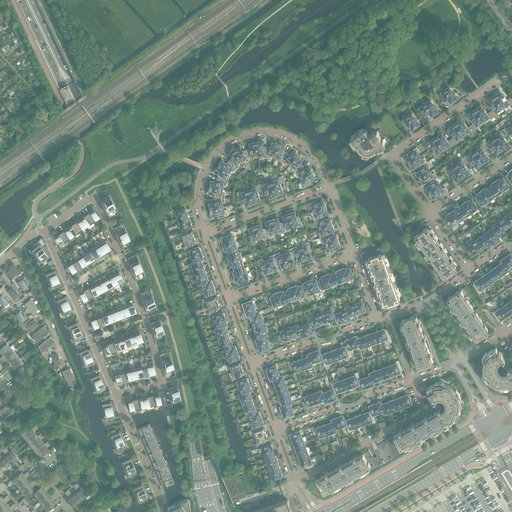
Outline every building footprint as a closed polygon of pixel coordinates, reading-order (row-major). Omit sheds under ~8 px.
[(83,95),(76,81),(77,82),(77,83),(77,84),(78,85),(78,86),(79,87),(79,89),(80,89),(80,90),(81,92),(82,93),(82,94),(82,95),(83,95),(83,96),(80,98),(77,99),(76,101),(75,100),(75,99),(75,98),(74,97),(73,96),(73,95),(73,94),(72,94),(72,93),(72,92),(71,91),(70,90),(70,89),(70,88),(69,88),(69,87),(69,86),(68,85),(68,84),(67,84),(67,85),(75,101),(68,106),(60,88),(60,89),(68,106),(68,107),(69,106),(75,102),(76,101),(79,99),(83,96),(83,95)] [(67,85),(60,88),(68,106),(75,101),(67,85)] [(449,87),(445,90),(444,90),(444,89),(443,89),(442,89),(442,90),(441,90),(441,91),(441,92),(441,93),(438,95),(443,102),(446,100),(447,100),(448,99),(451,103),(453,101),(453,102),(457,100),(456,99),(457,99),(452,91),(453,91),(450,87),(449,88),(449,87)] [(511,100),(511,99),(510,97),(507,100),(504,95),(503,95),(501,92),(498,94),(498,93),(494,96),(503,108),(506,106),(507,106),(510,104),(511,106),(511,104),(511,100)] [(499,110),(503,108),(494,96),(491,98),(491,99),(489,101),(491,104),(490,104),(493,109),(490,111),(494,117),(496,120),(499,117),(498,115),(497,113),(500,111),(499,110)] [(422,105),(422,106),(419,108),(425,117),(430,113),(432,116),(434,115),(435,115),(438,113),(438,112),(433,104),(434,104),(431,101),(430,100),(426,103),(425,103),(424,103),(423,103),(423,104),(422,105)] [(494,117),(490,111),(487,113),(484,109),(483,109),(481,106),(479,108),(478,107),(474,110),(483,122),(486,119),(487,120),(490,118),(491,119),(494,117)] [(480,124),(483,122),(474,110),(471,112),(471,113),(469,115),(471,118),(470,118),(474,123),(471,125),(475,131),(478,128),(477,127),(480,125),(480,124)] [(385,145),(384,144),(385,144),(401,133),(402,135),(406,132),(392,113),(367,131),(365,129),(364,129),(363,129),(363,128),(359,131),(360,132),(355,135),(355,134),(351,137),(352,137),(351,138),(351,139),(353,142),(354,143),(355,142),(357,145),(356,145),(359,149),(359,148),(360,149),(359,150),(360,150),(361,151),(362,152),(363,152),(364,153),(365,152),(368,152),(368,153),(369,153),(370,153),(371,153),(372,153),(373,152),(373,151),(374,151),(374,152),(378,149),(377,148),(378,147),(380,147),(381,148),(385,145)] [(404,119),(401,121),(406,128),(408,126),(409,127),(410,126),(413,129),(415,128),(416,129),(419,126),(419,125),(414,118),(415,117),(412,114),(411,114),(407,116),(406,116),(405,116),(404,116),(404,117),(403,118),(404,119)] [(476,133),(475,131),(471,125),(468,127),(464,122),(464,123),(461,120),(459,122),(458,121),(455,123),(463,136),(467,133),(467,134),(470,132),(473,136),(476,133)] [(460,138),(463,136),(455,123),(451,126),(452,127),(449,128),(451,131),(451,132),(454,137),(451,139),(455,145),(458,142),(457,141),(461,139),(460,138)] [(511,126),(511,127),(510,126),(507,128),(506,127),(503,129),(507,135),(510,133),(511,135),(511,126)] [(504,137),(507,135),(503,129),(499,132),(500,133),(497,135),(498,136),(495,138),(503,150),(507,148),(506,147),(509,145),(506,142),(507,142),(504,137)] [(455,145),(451,139),(448,141),(445,136),(444,137),(442,134),(439,135),(435,137),(444,149),(447,147),(448,148),(451,145),(452,147),(455,145)] [(440,152),(444,149),(435,137),(432,140),(430,142),(432,145),(431,146),(434,150),(431,153),(432,153),(435,158),(439,156),(438,155),(441,152),(440,152)] [(503,150),(495,138),(491,141),(491,140),(488,142),(485,138),(481,141),(483,143),(487,149),(490,147),(494,151),(496,154),(499,152),(499,153),(503,150)] [(266,158),(267,148),(263,148),(262,142),(260,142),(260,141),(256,142),(258,155),(261,155),(262,157),(266,158)] [(254,156),(258,155),(256,142),(252,142),(252,143),(250,144),(251,149),(247,151),(250,160),(255,158),(254,156)] [(275,156),(279,143),(275,142),(275,143),(273,143),(271,148),(267,148),(266,158),(271,158),(272,155),(275,156)] [(282,162),(287,154),(283,152),(285,146),(283,145),(279,143),(275,156),(279,157),(278,160),(282,162)] [(484,151),(487,149),(483,143),(480,145),(481,147),(478,149),(478,150),(475,152),(483,164),(487,162),(486,161),(489,159),(487,156),(488,156),(484,151)] [(250,160),(247,151),(243,152),(240,147),(238,148),(238,147),(234,150),(241,161),(245,159),(246,161),(250,160)] [(409,164),(420,156),(418,153),(420,152),(417,147),(409,153),(411,155),(406,158),(407,160),(406,161),(409,164)] [(238,163),(241,161),(234,150),(231,152),(231,153),(230,154),(233,159),(230,162),(237,169),(240,165),(238,163)] [(291,164),(299,154),(296,152),(295,152),(294,151),(290,155),(287,154),(282,162),(286,164),(288,162),(291,164)] [(480,167),(483,164),(475,152),(472,154),(471,154),(468,156),(467,154),(463,157),(468,163),(471,161),(474,165),(475,165),(477,168),(479,166),(480,167)] [(294,173),(302,167),(300,163),(303,159),(302,157),(299,154),(291,164),(293,167),(292,169),(294,173)] [(419,168),(427,162),(424,158),(422,159),(420,156),(409,164),(411,167),(412,167),(413,169),(418,165),(419,168)] [(465,165),(468,163),(463,157),(460,159),(461,161),(458,163),(459,163),(455,166),(464,178),(467,175),(469,173),(467,170),(468,169),(465,165)] [(237,169),(230,162),(227,164),(222,161),(221,163),(220,162),(218,166),(229,173),(231,170),(233,172),(237,169)] [(419,179),(430,171),(428,168),(430,167),(427,162),(419,168),(421,170),(416,173),(417,175),(419,179)] [(445,166),(444,164),(440,166),(448,177),(451,174),(454,179),(455,178),(457,181),(460,180),(464,178),(455,166),(452,168),(451,167),(448,170),(445,166)] [(227,176),(229,173),(218,166),(216,169),(216,170),(215,171),(220,175),(219,178),(228,182),(229,178),(227,176)] [(301,178),(313,172),(312,169),(311,169),(310,167),(304,170),(302,167),(294,173),(297,176),(300,175),(301,178)] [(430,182),(437,177),(434,173),(432,174),(430,171),(419,179),(421,182),(422,182),(423,183),(428,180),(430,182)] [(313,172),(301,178),(303,181),(300,183),(302,188),(311,185),(310,181),(315,178),(314,176),(315,176),(313,172)] [(271,182),(276,196),(281,195),(280,194),(283,193),(282,190),(283,189),(281,184),(284,183),(282,176),(278,177),(278,179),(275,180),(275,181),(271,182)] [(429,194),(440,186),(438,183),(440,181),(437,177),(430,182),(431,185),(427,188),(428,190),(427,190),(429,194)] [(226,186),(228,182),(219,178),(217,182),(211,181),(211,183),(210,183),(209,187),(222,189),(223,186),(226,186)] [(495,181),(503,193),(507,190),(506,188),(509,186),(503,178),(500,179),(498,180),(498,179),(495,181)] [(499,196),(503,193),(495,181),(492,183),(492,184),(491,185),(492,185),(489,187),(495,196),(498,194),(499,196)] [(272,198),(276,196),(271,182),(267,184),(267,183),(264,184),(263,183),(259,184),(262,191),(265,190),(267,195),(268,195),(269,198),(272,197),(272,198)] [(258,192),(262,191),(259,184),(255,185),(256,187),(252,188),(253,189),(249,191),(254,205),(258,203),(258,202),(261,201),(259,198),(260,197),(258,192)] [(439,195),(440,197),(448,192),(445,187),(442,189),(440,186),(429,194),(432,197),(432,196),(434,198),(439,195)] [(222,193),(222,189),(209,187),(209,191),(209,193),(215,194),(215,198),(225,198),(225,193),(222,193)] [(493,197),(495,196),(489,187),(487,189),(486,188),(485,189),(484,188),(482,190),(490,202),(494,199),(493,197)] [(486,205),(490,202),(482,190),(479,192),(479,193),(478,194),(478,195),(476,197),(482,205),(485,203),(486,205)] [(250,206),(254,205),(249,191),(245,192),(245,191),(241,192),(240,191),(236,192),(238,197),(239,199),(243,198),(244,203),(245,203),(247,206),(249,205),(250,206)] [(113,203),(110,198),(109,194),(101,198),(104,204),(103,205),(104,207),(113,203)] [(210,210),(223,207),(222,203),(225,202),(225,198),(215,198),(215,202),(209,204),(210,206),(209,206),(210,210)] [(464,203),(472,214),(476,211),(475,210),(478,208),(472,199),(469,201),(469,200),(467,201),(464,203)] [(314,212),(326,207),(325,203),(324,203),(323,201),(318,203),(317,201),(308,204),(310,209),(313,208),(314,212)] [(111,218),(118,214),(113,203),(104,207),(105,209),(107,209),(111,218)] [(468,217),(472,214),(464,203),(461,205),(460,206),(461,207),(458,209),(464,217),(467,216),(468,217)] [(223,207),(210,210),(211,214),(212,214),(212,216),(218,214),(220,218),(229,215),(227,210),(224,210),(223,207)] [(314,221),(323,218),(322,215),(328,213),(327,211),(328,211),(326,207),(314,212),(315,215),(312,216),(314,221)] [(176,218),(187,214),(186,212),(187,211),(186,209),(185,209),(185,208),(180,210),(179,210),(177,210),(176,211),(176,212),(177,215),(175,216),(176,218)] [(94,210),(93,209),(90,211),(91,212),(90,212),(89,211),(86,213),(93,223),(95,225),(101,221),(99,219),(100,218),(94,210)] [(462,219),(464,217),(458,209),(456,210),(455,210),(454,211),(453,210),(451,212),(459,224),(463,221),(462,219)] [(289,213),(293,226),(297,225),(297,227),(303,225),(300,217),(297,218),(295,212),(293,213),(292,212),(289,213)] [(454,227),(459,224),(451,212),(448,214),(448,215),(447,216),(445,218),(448,223),(447,223),(450,227),(450,226),(451,227),(453,225),(454,227)] [(87,228),(93,223),(86,213),(84,215),(84,216),(83,217),(82,216),(80,218),(87,228)] [(290,227),(293,226),(289,213),(285,215),(285,216),(283,216),(285,222),(282,223),(286,232),(291,230),(290,227)] [(511,224),(511,223),(511,219),(507,213),(505,215),(506,216),(503,218),(509,226),(510,226),(511,225),(511,224)] [(178,224),(189,220),(188,218),(189,217),(188,215),(187,215),(187,214),(176,218),(176,219),(178,218),(179,221),(177,222),(178,224)] [(81,232),(87,228),(80,218),(77,219),(78,221),(77,221),(76,220),(74,222),(81,232)] [(286,232),(282,223),(280,224),(278,218),(276,219),(276,218),(272,220),(276,232),(280,231),(281,233),(286,232)] [(320,228),(332,224),(331,220),(330,220),(329,218),(324,220),(323,218),(314,221),(316,226),(319,225),(320,228)] [(509,226),(503,218),(500,220),(499,219),(497,220),(504,230),(506,228),(507,229),(509,227),(509,226)] [(182,230),(192,226),(191,226),(192,225),(191,223),(190,223),(189,220),(178,224),(179,227),(181,226),(182,230)] [(273,233),(276,232),(272,220),(268,221),(268,222),(266,223),(268,228),(266,229),(269,238),(274,236),(273,233)] [(502,231),(504,230),(497,220),(495,222),(496,223),(493,225),(501,236),(499,234),(501,232),(502,231)] [(74,237),(81,232),(74,222),(71,224),(72,225),(71,226),(70,225),(67,227),(74,237)] [(128,235),(126,230),(123,224),(115,227),(119,237),(118,237),(119,239),(128,235)] [(269,238),(266,229),(263,230),(261,224),(259,225),(259,224),(255,226),(259,238),(263,237),(264,240),(269,238)] [(320,238),(329,235),(328,232),(334,230),(333,228),(334,228),(332,224),(320,228),(321,232),(319,233),(320,238)] [(498,238),(501,236),(493,225),(494,228),(492,229),(491,228),(487,231),(495,242),(498,240),(497,240),(499,239),(498,238)] [(256,239),(259,238),(255,226),(251,227),(251,228),(249,229),(251,234),(248,235),(252,244),(257,242),(256,239)] [(68,241),(74,237),(67,227),(65,229),(65,230),(64,230),(64,229),(61,231),(68,241)] [(424,250),(438,241),(436,237),(435,238),(434,236),(435,235),(433,232),(432,233),(431,232),(431,231),(429,228),(428,229),(428,228),(427,228),(423,230),(424,231),(419,234),(419,233),(415,236),(416,236),(415,237),(415,238),(417,242),(418,242),(421,246),(421,247),(423,250),(424,250)] [(184,241),(194,237),(194,236),(194,234),(192,234),(192,232),(190,232),(189,229),(178,233),(179,236),(182,236),(184,241)] [(61,246),(68,241),(61,231),(58,233),(59,234),(58,235),(57,234),(54,236),(61,246)] [(492,244),(495,242),(487,231),(483,234),(484,235),(481,237),(480,235),(487,246),(490,244),(490,245),(492,244)] [(223,246),(237,242),(235,237),(233,237),(232,234),(231,235),(231,234),(227,235),(227,236),(222,238),(223,241),(222,241),(223,243),(222,243),(223,246)] [(133,247),(132,244),(128,235),(119,239),(120,242),(121,241),(126,250),(133,247)] [(325,242),(326,245),(339,241),(337,237),(336,237),(336,235),(330,237),(329,235),(320,238),(322,243),(325,242)] [(487,246),(480,235),(478,237),(479,238),(476,240),(482,248),(483,249),(484,248),(485,246),(487,245),(487,246)] [(194,237),(184,241),(185,246),(183,247),(184,250),(195,246),(194,243),(196,243),(195,241),(195,239),(195,238),(194,237)] [(481,249),(482,248),(476,240),(473,243),(472,241),(470,243),(476,252),(479,251),(480,251),(481,250),(481,249)] [(111,250),(106,241),(105,241),(100,244),(107,254),(110,252),(109,251),(111,250)] [(340,245),(339,241),(326,245),(327,249),(325,250),(327,255),(335,252),(334,249),(340,247),(339,245),(340,245)] [(434,264),(447,254),(445,251),(444,251),(443,249),(444,248),(443,246),(441,247),(440,245),(441,244),(438,241),(424,250),(425,251),(424,251),(427,255),(428,255),(431,259),(430,260),(433,264),(433,263),(434,264)] [(228,253),(238,250),(237,247),(238,246),(237,242),(223,246),(224,250),(225,249),(226,251),(227,251),(228,253)] [(301,248),(306,260),(309,259),(309,258),(311,257),(309,252),(312,251),(309,242),(303,244),(304,246),(301,248)] [(474,254),(476,252),(470,243),(468,244),(469,246),(466,248),(466,250),(467,251),(468,251),(471,256),(473,256),(474,255),(474,254)] [(41,247),(42,247),(40,244),(39,244),(31,251),(35,257),(45,250),(43,248),(42,248),(41,247)] [(104,256),(107,254),(100,244),(95,247),(101,256),(103,255),(104,256)] [(369,245),(371,249),(372,249),(374,249),(375,250),(375,251),(365,254),(384,307),(404,300),(385,247),(380,249),(379,248),(378,247),(377,245),(376,245),(374,244),(372,244),(371,245),(369,245)] [(306,260),(301,248),(298,249),(297,246),(292,248),(295,257),(297,256),(299,261),(301,261),(302,262),(306,260)] [(99,257),(101,256),(95,247),(91,250),(91,251),(97,260),(100,258),(99,257)] [(190,257),(201,253),(200,250),(201,249),(200,248),(199,247),(190,250),(191,254),(189,254),(190,257)] [(292,258),(295,257),(292,248),(287,250),(288,253),(284,254),(289,266),(293,265),(292,264),(294,263),(292,258)] [(46,254),(47,253),(45,250),(35,257),(40,264),(49,258),(50,257),(48,254),(47,255),(46,254)] [(97,260),(91,251),(91,250),(86,253),(92,262),(93,261),(94,262),(97,260)] [(229,262),(242,257),(240,252),(239,253),(238,250),(228,253),(229,256),(228,257),(228,258),(227,258),(229,262)] [(90,263),(92,262),(86,253),(81,256),(87,266),(90,264),(90,263)] [(191,263),(203,259),(204,257),(203,256),(202,255),(201,253),(190,257),(191,259),(193,259),(194,262),(191,263)] [(289,266),(284,254),(281,255),(280,253),(275,254),(278,263),(281,262),(283,268),(285,267),(285,268),(289,266)] [(275,264),(278,263),(275,254),(270,256),(271,259),(267,260),(272,272),(276,271),(275,270),(277,270),(275,264)] [(447,254),(434,264),(433,265),(436,269),(437,268),(440,273),(439,273),(442,277),(443,276),(443,277),(444,277),(448,275),(447,274),(452,271),(452,272),(456,269),(455,269),(456,268),(456,267),(454,264),(453,264),(452,263),(454,262),(452,259),(450,260),(449,258),(450,258),(447,254)] [(85,268),(87,266),(81,256),(74,260),(81,270),(84,269),(83,268),(84,267),(85,268)] [(233,269),(243,265),(242,262),(244,262),(242,257),(229,262),(230,265),(231,265),(231,266),(232,266),(233,269)] [(507,268),(511,265),(506,257),(504,258),(503,258),(502,259),(501,260),(502,262),(507,268)] [(193,269),(203,265),(202,263),(203,262),(202,260),(203,259),(191,263),(192,264),(191,264),(193,269)] [(272,272),(267,260),(264,261),(263,259),(258,261),(261,269),(264,268),(266,274),(268,273),(268,274),(272,272)] [(78,272),(81,270),(74,260),(68,265),(74,275),(77,273),(76,272),(77,271),(78,272)] [(132,270),(141,266),(139,261),(131,264),(132,267),(131,268),(132,270)] [(509,270),(507,268),(502,262),(500,263),(500,265),(498,266),(503,274),(509,270)] [(13,265),(9,269),(16,277),(21,273),(13,265)] [(195,274),(205,270),(205,269),(204,267),(203,267),(203,265),(193,269),(195,274)] [(234,277),(248,272),(246,267),(244,268),(243,265),(233,269),(234,271),(233,272),(234,273),(233,274),(234,277)] [(146,278),(144,275),(141,266),(132,270),(133,272),(134,272),(138,281),(146,278)] [(499,277),(503,274),(498,266),(497,267),(495,267),(494,268),(494,269),(493,269),(499,277)] [(341,269),(346,282),(351,280),(351,278),(353,277),(353,276),(354,276),(353,272),(352,273),(350,267),(347,268),(345,268),(345,267),(341,269)] [(341,284),(346,282),(341,269),(338,270),(338,271),(337,271),(337,272),(334,273),(338,283),(341,282),(341,284)] [(499,277),(493,269),(492,269),(491,270),(490,271),(489,272),(494,280),(499,277)] [(56,273),(57,273),(56,270),(54,270),(45,275),(48,282),(59,277),(58,274),(56,275),(56,273)] [(197,279),(207,276),(206,274),(206,273),(206,271),(205,271),(205,270),(195,274),(197,279)] [(119,272),(117,273),(116,272),(113,273),(115,277),(119,284),(124,281),(119,272)] [(248,272),(234,277),(235,280),(236,280),(237,281),(238,281),(239,284),(244,282),(244,283),(248,282),(248,281),(249,280),(248,278),(249,277),(248,272)] [(490,283),(494,280),(489,272),(487,273),(486,273),(485,274),(484,275),(484,276),(490,283)] [(1,273),(0,274),(0,281),(5,287),(9,283),(1,273)] [(119,284),(115,277),(113,273),(110,275),(111,276),(109,277),(114,287),(119,284)] [(338,283),(334,273),(332,274),(331,273),(330,274),(329,273),(326,274),(331,288),(336,286),(335,284),(338,283)] [(326,289),(331,288),(326,274),(323,275),(323,276),(322,277),(322,278),(319,279),(324,292),(323,289),(326,288),(326,289)] [(490,283),(484,276),(483,275),(481,276),(481,278),(479,279),(485,287),(490,283)] [(199,285),(211,280),(209,281),(208,278),(207,278),(207,276),(197,279),(198,284),(199,284),(199,285)] [(59,281),(60,280),(59,277),(48,282),(51,289),(61,285),(62,285),(61,282),(59,282),(59,281)] [(109,277),(107,278),(106,277),(103,279),(109,289),(110,291),(115,289),(114,287),(109,277)] [(29,288),(23,279),(18,282),(24,291),(29,288)] [(104,292),(109,289),(103,279),(100,280),(101,281),(99,283),(104,292)] [(318,294),(324,292),(319,279),(321,283),(318,284),(316,279),(314,280),(313,279),(310,280),(314,293),(318,291),(318,294)] [(481,290),(485,287),(479,279),(478,280),(477,280),(475,281),(475,282),(475,283),(473,285),(479,294),(482,292),(481,290)] [(202,290),(213,286),(212,284),(213,283),(212,281),(211,280),(199,285),(202,284),(203,287),(201,288),(202,290)] [(311,294),(314,293),(310,280),(306,282),(304,283),(306,289),(303,290),(301,285),(306,298),(312,296),(311,294)] [(99,283),(97,284),(96,282),(93,284),(99,295),(104,292),(99,283)] [(92,298),(99,295),(93,284),(90,285),(91,287),(90,287),(89,286),(86,288),(92,298)] [(306,298),(301,285),(298,286),(298,285),(296,286),(296,285),(293,286),(298,300),(303,298),(302,296),(305,295),(306,299),(306,298)] [(19,294),(11,286),(7,289),(14,298),(19,294)] [(213,286),(202,290),(203,293),(205,292),(206,296),(215,292),(216,291),(215,289),(214,289),(213,286)] [(293,301),(298,300),(293,286),(290,287),(290,288),(288,289),(289,290),(286,291),(290,301),(292,300),(293,301)] [(85,302),(92,298),(86,288),(83,289),(84,290),(83,291),(82,290),(79,292),(85,302)] [(154,302),(152,296),(150,290),(142,292),(145,302),(144,303),(145,305),(154,302)] [(290,301),(286,291),(283,292),(283,291),(281,291),(278,292),(283,305),(287,303),(287,302),(290,301)] [(456,314),(470,304),(467,300),(466,300),(463,296),(463,295),(461,291),(460,292),(459,291),(459,292),(458,291),(455,293),(455,294),(451,297),(451,296),(447,298),(448,299),(447,300),(448,300),(447,301),(449,304),(450,303),(451,305),(450,306),(451,309),(453,308),(454,310),(453,310),(456,314)] [(278,307),(283,305),(278,292),(274,293),(275,294),(273,294),(273,295),(270,296),(272,301),(271,302),(273,306),(274,305),(274,306),(277,305),(278,307)] [(208,307),(218,303),(218,302),(217,300),(216,299),(216,297),(214,298),(213,295),(202,299),(203,302),(206,301),(208,307)] [(67,299),(68,299),(67,296),(66,296),(56,301),(59,308),(70,303),(69,300),(67,301),(67,299)] [(256,306),(253,297),(242,301),(245,310),(256,306)] [(30,300),(25,304),(32,314),(38,309),(30,300)] [(356,303),(360,313),(362,312),(363,313),(365,312),(365,311),(366,311),(364,306),(364,305),(364,303),(363,302),(362,302),(361,301),(356,303)] [(148,310),(156,307),(154,302),(145,305),(145,307),(147,307),(148,310)] [(70,307),(71,306),(70,303),(59,308),(62,315),(72,311),(73,311),(72,308),(71,308),(70,307)] [(137,313),(133,303),(127,305),(131,316),(135,315),(134,314),(137,313)] [(218,303),(208,307),(209,312),(207,313),(208,316),(219,312),(218,309),(220,308),(219,306),(219,305),(219,304),(218,303)] [(360,313),(356,303),(351,305),(355,315),(357,314),(358,315),(359,314),(360,313)] [(465,327),(479,317),(476,313),(475,313),(472,309),(473,308),(470,304),(456,314),(458,317),(459,317),(460,318),(459,319),(461,322),(462,321),(464,323),(463,323),(465,327)] [(128,318),(131,316),(127,305),(122,307),(126,317),(128,316),(128,318)] [(353,315),(355,315),(351,305),(346,306),(347,307),(346,308),(350,319),(350,317),(352,317),(353,315)] [(510,313),(511,313),(505,305),(500,309),(506,317),(507,316),(509,316),(510,315),(510,313)] [(247,316),(259,312),(259,311),(256,312),(255,309),(257,308),(256,306),(245,310),(246,312),(246,313),(246,315),(247,316)] [(339,323),(340,323),(333,306),(330,307),(331,309),(326,311),(330,321),(331,320),(332,321),(334,320),(335,319),(334,317),(337,316),(339,323)] [(345,321),(341,311),(336,313),(333,306),(340,323),(341,324),(343,323),(343,322),(345,321)] [(124,318),(126,317),(122,307),(116,309),(121,320),(124,319),(124,318)] [(350,319),(346,308),(346,309),(341,311),(345,321),(347,321),(348,321),(350,320),(350,319)] [(118,322),(121,320),(116,309),(111,311),(115,321),(117,321),(118,322)] [(504,318),(506,317),(500,309),(496,312),(494,310),(492,312),(498,321),(501,319),(501,320),(503,320),(504,319),(504,318)] [(26,319),(20,311),(15,315),(21,322),(26,319)] [(113,322),(115,321),(111,311),(109,312),(106,313),(110,325),(113,323),(113,322)] [(328,322),(330,321),(326,311),(321,313),(324,323),(325,323),(327,323),(328,322)] [(214,323),(225,319),(224,316),(225,315),(224,313),(223,313),(223,312),(214,316),(215,319),(213,320),(214,323)] [(252,321),(263,317),(262,314),(260,315),(259,312),(247,316),(249,315),(250,318),(251,318),(252,321)] [(107,326),(110,325),(106,313),(99,316),(103,327),(106,326),(106,325),(107,324),(107,326)] [(324,323),(321,313),(315,315),(319,325),(321,324),(322,325),(323,324),(324,323)] [(319,325),(315,315),(310,317),(309,314),(306,316),(312,333),(313,333),(310,326),(313,325),(313,327),(314,327),(315,327),(316,327),(317,326),(319,325)] [(100,329),(103,327),(99,316),(91,319),(95,330),(99,329),(98,328),(99,327),(100,329)] [(312,333),(306,316),(309,323),(303,325),(307,335),(309,334),(310,335),(312,334),(312,333)] [(421,331),(419,325),(420,325),(419,322),(418,322),(416,317),(415,317),(415,316),(414,317),(414,316),(410,317),(410,318),(406,320),(406,319),(402,320),(402,321),(401,321),(401,322),(401,323),(402,327),(403,327),(405,332),(404,332),(406,337),(407,336),(407,337),(421,332),(421,331)] [(254,327),(263,323),(262,320),(264,319),(263,317),(252,321),(253,323),(252,324),(253,326),(254,327)] [(479,317),(465,327),(468,330),(470,332),(468,333),(470,335),(472,334),(473,336),(472,337),(474,340),(475,339),(475,340),(476,339),(477,340),(480,338),(480,337),(484,334),(484,335),(487,332),(488,331),(487,331),(488,330),(485,326),(484,327),(481,322),(482,322),(479,317)] [(34,319),(26,326),(30,330),(38,324),(34,319)] [(215,329),(227,325),(227,324),(228,323),(227,321),(226,321),(225,319),(214,323),(215,325),(217,324),(218,328),(215,329)] [(163,329),(160,320),(152,322),(154,329),(153,329),(153,332),(163,329)] [(78,325),(79,325),(78,322),(77,322),(67,327),(70,334),(81,329),(80,326),(79,327),(78,325)] [(256,333),(267,329),(266,326),(265,327),(263,323),(254,327),(254,328),(254,330),(255,330),(256,333)] [(302,337),(298,325),(297,325),(297,324),(292,326),(295,336),(297,336),(298,336),(301,335),(302,337)] [(217,334),(227,331),(226,329),(226,328),(226,325),(227,325),(215,329),(216,329),(215,330),(217,334)] [(305,336),(307,335),(303,325),(298,327),(298,325),(302,337),(303,337),(305,337),(305,336)] [(46,330),(43,326),(31,336),(34,339),(46,330)] [(294,337),(295,336),(292,326),(286,328),(290,338),(291,339),(293,338),(294,337)] [(288,339),(290,338),(286,328),(282,330),(282,331),(281,331),(285,340),(286,341),(288,340),(288,339)] [(81,333),(82,332),(81,329),(70,334),(73,342),(83,337),(84,337),(83,334),(82,334),(81,333)] [(166,341),(165,338),(163,329),(153,332),(154,334),(155,334),(158,343),(166,341)] [(256,340),(268,335),(266,332),(268,331),(267,329),(256,333),(257,335),(257,336),(258,339),(256,339),(256,340)] [(380,331),(383,340),(387,338),(388,341),(391,340),(388,329),(385,330),(384,329),(383,329),(381,329),(381,330),(380,331)] [(138,344),(143,342),(139,331),(136,332),(136,333),(134,334),(138,344)] [(218,340),(229,336),(228,336),(229,335),(228,333),(227,333),(227,331),(217,334),(218,340)] [(383,340),(380,331),(379,331),(378,331),(376,331),(375,332),(374,333),(377,342),(383,340)] [(412,352),(426,347),(426,346),(427,346),(425,340),(426,340),(425,337),(424,338),(422,332),(421,332),(407,337),(406,338),(408,342),(409,342),(411,347),(410,347),(411,352),(412,351),(412,352)] [(371,344),(377,342),(374,333),(372,334),(371,333),(369,334),(368,335),(371,344)] [(128,335),(133,346),(134,349),(139,347),(138,344),(134,334),(132,335),(131,334),(128,335)] [(127,348),(133,346),(128,335),(125,336),(125,337),(123,338),(127,348)] [(258,345),(269,341),(268,339),(266,340),(265,336),(268,335),(256,340),(255,341),(256,343),(257,343),(258,345)] [(371,344),(368,335),(367,335),(365,335),(365,336),(363,337),(366,346),(371,344)] [(220,345),(230,341),(230,340),(230,339),(230,337),(229,336),(218,340),(220,345)] [(360,345),(357,338),(357,336),(356,336),(355,336),(353,337),(353,338),(351,338),(355,348),(360,346),(360,345)] [(361,348),(366,346),(363,337),(361,338),(360,337),(357,338),(360,345),(360,346),(361,348)] [(123,338),(121,339),(121,338),(118,339),(122,350),(123,353),(128,351),(127,348),(123,338)] [(349,349),(355,348),(351,338),(349,339),(348,338),(346,339),(346,340),(348,346),(349,349)] [(115,353),(122,350),(118,339),(115,340),(115,341),(114,342),(113,341),(110,342),(115,353)] [(43,351),(51,344),(48,340),(40,346),(43,351)] [(223,350),(235,346),(233,346),(232,344),(231,343),(230,341),(220,345),(222,350),(223,350)] [(269,341),(258,345),(259,348),(258,349),(259,351),(260,351),(260,352),(265,350),(267,350),(268,350),(269,348),(270,348),(268,345),(270,344),(269,341)] [(0,351),(1,354),(10,346),(7,342),(0,348),(0,351)] [(107,356),(115,353),(110,342),(107,343),(108,344),(106,345),(106,343),(103,345),(107,356)] [(0,359),(1,360),(14,350),(10,346),(1,354),(3,356),(0,358),(0,359)] [(226,356),(237,352),(236,349),(237,348),(236,347),(235,346),(223,350),(226,349),(227,353),(225,353),(226,356)] [(348,346),(345,347),(345,346),(344,346),(342,346),(341,348),(339,348),(343,358),(348,356),(349,358),(352,357),(349,349),(348,346)] [(426,347),(412,352),(413,353),(412,353),(413,357),(414,357),(416,362),(415,363),(417,367),(418,367),(418,368),(419,367),(419,368),(423,367),(423,366),(427,364),(428,365),(432,364),(431,363),(432,362),(433,361),(431,356),(432,355),(430,352),(430,353),(428,347),(427,348),(426,347)] [(89,352),(90,351),(89,348),(88,348),(78,353),(81,360),(92,355),(91,352),(90,353),(89,352)] [(338,359),(343,358),(339,348),(338,349),(336,348),(335,349),(334,350),(338,359)] [(486,377),(507,364),(506,362),(504,364),(503,362),(505,361),(501,354),(499,351),(499,352),(496,348),(493,349),(492,349),(491,349),(490,350),(490,351),(489,352),(488,353),(487,354),(488,355),(486,356),(485,357),(486,357),(485,359),(484,359),(484,361),(483,363),(483,365),(483,367),(483,369),(483,371),(484,373),(485,375),(487,377),(486,377)] [(8,362),(17,354),(14,350),(1,360),(3,362),(6,359),(8,362)] [(321,356),(319,350),(317,350),(316,350),(315,351),(313,352),(317,361),(322,359),(321,356)] [(338,359),(334,350),(333,350),(331,350),(331,352),(329,352),(332,361),(338,359)] [(172,364),(171,359),(169,352),(161,354),(164,364),(162,364),(163,367),(172,364)] [(237,352),(226,356),(227,358),(229,358),(230,361),(239,358),(240,356),(239,355),(238,354),(237,352)] [(312,363),(317,361),(313,352),(312,353),(310,352),(309,353),(308,354),(308,356),(309,356),(312,363)] [(327,363),(332,361),(329,352),(327,353),(326,352),(324,353),(324,354),(323,354),(324,355),(321,356),(322,359),(325,367),(328,366),(327,363)] [(58,353),(51,356),(55,365),(61,363),(58,353)] [(8,369),(20,358),(17,354),(8,362),(10,364),(6,367),(8,369)] [(92,359),(94,358),(92,355),(81,360),(84,368),(94,363),(95,363),(94,360),(93,360),(92,359)] [(312,366),(312,363),(309,356),(308,356),(306,357),(305,358),(303,359),(307,368),(312,366)] [(15,370),(24,363),(20,358),(8,369),(9,370),(13,367),(15,370)] [(302,370),(307,368),(303,359),(301,359),(300,359),(298,360),(302,370)] [(296,372),(302,370),(298,360),(297,361),(296,361),(295,361),(294,361),(293,362),(296,372)] [(391,365),(395,375),(396,374),(398,374),(399,374),(400,373),(400,372),(403,371),(399,360),(396,361),(396,363),(391,365)] [(156,376),(153,364),(152,361),(146,362),(150,376),(152,375),(152,377),(156,376)] [(231,372),(242,369),(241,368),(242,367),(241,365),(240,365),(239,363),(238,364),(237,361),(226,365),(227,368),(230,367),(231,372)] [(148,376),(150,376),(146,362),(141,364),(142,367),(145,379),(148,378),(148,376)] [(175,377),(175,373),(172,364),(163,367),(164,369),(165,369),(168,379),(175,377)] [(511,367),(510,369),(510,368),(507,369),(506,368),(509,366),(507,364),(486,377),(486,378),(487,377),(488,379),(487,379),(489,381),(490,382),(492,384),(494,385),(496,386),(497,386),(498,387),(499,387),(500,387),(502,387),(502,386),(504,386),(504,387),(505,387),(505,386),(507,386),(507,387),(509,387),(510,386),(511,386),(511,385),(511,367)] [(269,374),(278,371),(276,366),(275,366),(274,365),(272,366),(272,367),(267,369),(266,370),(267,372),(268,373),(269,374)] [(394,376),(395,375),(391,365),(386,367),(390,376),(391,376),(392,376),(394,376)] [(141,379),(145,379),(142,367),(136,368),(139,379),(141,378),(141,379)] [(387,377),(390,376),(386,367),(381,369),(384,378),(385,379),(387,378),(387,377)] [(137,379),(139,379),(136,368),(131,370),(133,381),(137,380),(137,379)] [(232,381),(243,378),(242,375),(244,374),(243,372),(243,371),(243,369),(242,369),(231,372),(233,377),(231,378),(232,381)] [(384,378),(381,369),(375,371),(378,380),(380,380),(381,380),(383,380),(384,378)] [(130,382),(133,381),(131,370),(123,371),(126,383),(129,382),(129,381),(130,381),(130,382)] [(66,371),(62,372),(69,387),(72,385),(71,383),(75,381),(71,373),(68,375),(66,371)] [(123,384),(126,383),(123,371),(115,373),(118,385),(121,384),(121,383),(122,383),(123,384)] [(272,379),(280,376),(278,371),(269,374),(269,376),(269,377),(269,379),(271,380),(272,379)] [(377,381),(378,380),(375,371),(370,373),(371,376),(374,383),(376,382),(377,381)] [(362,383),(360,379),(358,372),(354,373),(355,376),(350,377),(353,387),(355,386),(356,387),(358,386),(358,385),(359,385),(359,384),(361,383),(362,383)] [(100,377),(102,377),(100,373),(96,374),(96,376),(89,379),(92,386),(103,381),(102,378),(101,379),(100,377)] [(275,384),(284,381),(282,375),(280,376),(272,379),(273,382),(274,383),(275,384)] [(374,385),(374,383),(371,376),(366,378),(369,387),(371,386),(372,387),(373,386),(374,385)] [(352,387),(353,387),(350,377),(344,379),(348,389),(349,389),(351,388),(352,387)] [(238,388),(249,384),(248,382),(249,381),(248,379),(247,378),(237,381),(239,385),(237,386),(238,388)] [(367,387),(369,387),(366,378),(360,379),(362,383),(361,383),(363,389),(364,389),(365,389),(366,389),(367,387)] [(347,390),(348,389),(344,379),(339,381),(342,391),(345,390),(346,390),(347,390)] [(103,385),(105,384),(103,381),(92,386),(95,393),(105,389),(107,389),(105,386),(104,386),(103,385)] [(277,390),(286,386),(284,381),(275,384),(276,386),(275,387),(276,389),(277,390)] [(342,391),(339,381),(334,383),(333,381),(330,382),(333,389),(334,393),(337,392),(337,393),(337,392),(339,393),(340,392),(341,391),(342,391)] [(239,394),(251,390),(251,389),(251,387),(250,386),(249,384),(238,388),(239,391),(241,390),(242,393),(239,394)] [(435,406),(457,395),(455,392),(456,392),(455,390),(453,389),(452,387),(450,386),(448,385),(446,385),(444,384),(442,384),(437,384),(435,384),(434,384),(433,384),(432,385),(431,385),(429,386),(430,387),(427,388),(429,393),(430,395),(429,396),(433,403),(436,401),(437,403),(434,404),(435,406)] [(179,395),(178,389),(177,386),(170,387),(171,394),(169,394),(170,397),(179,395)] [(279,395),(288,392),(286,386),(277,390),(278,391),(277,393),(278,394),(279,395)] [(337,399),(334,393),(333,389),(328,391),(331,400),(333,400),(334,400),(336,400),(336,399),(337,399)] [(240,400),(250,396),(250,395),(250,393),(249,391),(251,390),(239,394),(239,395),(240,400)] [(325,401),(323,393),(322,391),(316,393),(319,402),(321,401),(322,402),(325,401)] [(329,401),(331,400),(328,391),(323,393),(325,401),(325,403),(326,402),(327,403),(329,402),(329,401)] [(281,400),(290,397),(288,392),(279,395),(279,396),(279,398),(280,399),(281,400)] [(159,394),(159,393),(156,393),(156,395),(155,395),(154,394),(151,394),(154,406),(162,405),(159,394)] [(318,403),(319,402),(316,393),(311,395),(314,404),(315,404),(317,404),(318,403)] [(146,408),(154,406),(151,394),(148,395),(148,396),(147,397),(147,395),(143,396),(146,408)] [(403,397),(406,406),(412,404),(408,395),(407,394),(405,395),(405,396),(403,397)] [(181,404),(181,400),(179,395),(170,397),(170,399),(172,399),(173,406),(181,404)] [(312,405),(314,404),(311,395),(305,397),(308,406),(309,406),(310,406),(312,406),(312,405)] [(449,423),(450,422),(451,421),(453,420),(454,419),(455,418),(456,417),(455,417),(458,412),(458,413),(459,411),(460,409),(460,407),(460,405),(460,403),(460,400),(459,398),(459,396),(458,397),(457,395),(435,406),(437,409),(439,407),(440,409),(438,410),(438,411),(433,413),(434,414),(433,415),(441,429),(446,427),(445,426),(447,424),(447,423),(449,422),(449,423)] [(138,410),(146,408),(143,396),(140,397),(141,398),(139,398),(139,397),(136,398),(138,410)] [(242,405),(252,402),(253,400),(252,399),(251,398),(250,396),(240,400),(242,405)] [(406,406),(403,397),(401,396),(400,397),(399,398),(397,399),(401,408),(406,406)] [(282,406),(290,404),(292,403),(290,397),(281,400),(282,402),(281,403),(282,406)] [(130,411),(138,410),(136,398),(133,398),(133,400),(132,400),(131,399),(128,399),(130,411)] [(395,410),(401,408),(397,399),(396,399),(394,399),(393,399),(392,401),(395,410)] [(6,402),(3,404),(0,400),(0,403),(9,415),(13,411),(6,402)] [(395,410),(392,401),(391,400),(389,401),(388,402),(387,403),(390,412),(395,410)] [(111,405),(113,405),(112,401),(108,402),(108,403),(100,404),(102,412),(114,410),(113,406),(112,407),(111,405)] [(381,404),(381,402),(380,402),(379,401),(377,402),(377,403),(374,404),(378,413),(384,411),(381,404)] [(244,411),(254,407),(254,405),(254,404),(254,402),(252,402),(242,405),(244,411)] [(0,412),(5,418),(9,415),(0,403),(0,412)] [(385,414),(390,412),(387,403),(385,403),(384,403),(381,404),(384,411),(385,414)] [(282,412),(292,409),(290,404),(282,406),(280,406),(280,407),(280,408),(281,410),(282,410),(282,412)] [(378,413),(374,404),(373,405),(372,404),(370,405),(370,406),(369,406),(372,412),(373,415),(378,413)] [(247,416),(259,411),(257,412),(256,409),(255,409),(254,407),(244,411),(246,416),(247,415),(247,416)] [(292,409),(282,412),(283,414),(282,415),(283,417),(284,417),(284,418),(289,416),(291,416),(292,416),(293,415),(294,414),(292,409)] [(113,413),(114,413),(114,410),(102,412),(103,420),(111,418),(111,419),(115,419),(115,414),(113,415),(113,413)] [(250,421),(261,417),(260,415),(261,414),(260,412),(259,412),(259,411),(247,416),(250,415),(251,418),(249,419),(250,421)] [(372,412),(369,413),(369,412),(367,411),(366,412),(365,413),(363,414),(367,423),(372,421),(373,424),(376,422),(373,415),(372,412)] [(361,425),(367,423),(363,414),(362,415),(360,414),(359,415),(358,416),(361,425)] [(441,429),(433,415),(432,414),(428,417),(427,416),(424,417),(425,418),(420,421),(421,422),(420,422),(427,435),(432,433),(431,432),(433,430),(434,432),(437,430),(437,432),(441,429)] [(361,425),(358,416),(357,415),(355,416),(354,417),(353,418),(356,427),(361,425)] [(261,417),(250,421),(251,424),(253,423),(254,427),(263,424),(263,423),(264,422),(263,420),(262,420),(261,417)] [(335,429),(341,427),(338,417),(335,418),(334,418),(333,418),(332,420),(332,421),(333,421),(335,429)] [(351,429),(356,427),(353,418),(351,418),(350,418),(348,419),(347,420),(347,421),(345,422),(346,425),(348,432),(352,431),(351,429)] [(336,431),(335,429),(333,421),(332,421),(329,422),(329,424),(327,424),(331,433),(336,431)] [(427,435),(420,422),(419,421),(415,424),(414,423),(411,425),(412,426),(407,428),(408,429),(407,429),(415,444),(419,442),(419,440),(421,439),(421,438),(423,436),(423,437),(427,435)] [(149,424),(139,428),(138,429),(139,431),(140,432),(141,434),(141,435),(142,437),(151,433),(149,428),(151,428),(149,424)] [(331,433),(327,424),(326,425),(325,424),(322,425),(322,426),(325,435),(331,433)] [(24,437),(36,427),(35,425),(31,428),(29,425),(20,433),(24,437)] [(255,438),(265,434),(266,433),(265,431),(264,431),(263,429),(262,429),(261,426),(250,430),(251,433),(253,433),(255,438)] [(325,435),(322,426),(321,427),(319,426),(317,427),(317,428),(320,437),(325,435)] [(34,431),(38,428),(36,427),(24,437),(27,441),(36,434),(34,431)] [(415,444),(407,429),(407,430),(406,429),(401,431),(398,432),(399,433),(394,436),(395,436),(394,437),(398,445),(397,445),(399,449),(400,448),(401,449),(402,449),(406,447),(405,447),(407,445),(408,446),(410,445),(411,446),(415,444)] [(121,435),(122,435),(120,431),(116,432),(117,433),(109,436),(113,444),(124,439),(122,436),(121,436),(121,435)] [(293,440),(302,437),(300,431),(291,435),(290,436),(291,438),(292,438),(293,440)] [(31,445),(43,435),(41,433),(38,436),(36,434),(27,441),(31,445)] [(155,437),(154,438),(151,433),(142,437),(143,440),(144,442),(145,446),(156,441),(155,437)] [(266,440),(267,440),(267,438),(267,436),(267,435),(265,434),(255,438),(257,443),(255,444),(256,447),(267,443),(266,440)] [(41,440),(44,437),(43,435),(31,445),(34,449),(43,442),(41,440)] [(295,445),(304,442),(302,437),(293,440),(293,442),(293,443),(293,445),(295,445)] [(124,442),(125,442),(124,439),(113,444),(116,451),(123,448),(123,449),(127,447),(126,443),(124,444),(124,442)] [(37,453),(50,443),(48,441),(45,444),(43,442),(34,449),(32,450),(35,454),(37,453)] [(157,445),(158,444),(156,441),(145,446),(147,449),(148,451),(149,454),(159,450),(157,445)] [(296,451),(306,447),(304,442),(295,445),(295,446),(294,447),(295,448),(296,449),(296,451)] [(48,448),(51,445),(50,443),(37,453),(41,457),(49,450),(48,448)] [(263,453),(273,449),(272,447),(272,446),(272,445),(271,444),(261,447),(262,448),(261,448),(263,453)] [(11,449),(9,451),(6,447),(4,449),(14,461),(19,458),(11,449)] [(298,456),(308,453),(306,447),(296,451),(297,453),(297,454),(297,455),(298,456)] [(10,465),(14,461),(4,449),(3,450),(5,454),(3,456),(10,465)] [(264,458),(274,455),(274,454),(275,453),(274,452),(273,451),(273,449),(263,453),(264,458)] [(162,454),(161,455),(159,450),(149,454),(150,456),(151,456),(151,459),(152,462),(163,457),(162,454)] [(300,462),(310,458),(308,453),(298,456),(298,457),(299,459),(300,460),(300,462)] [(349,462),(356,475),(357,476),(361,473),(365,470),(366,471),(370,468),(369,468),(370,467),(370,466),(371,466),(369,462),(368,463),(363,454),(362,455),(362,454),(357,457),(356,456),(353,457),(354,458),(349,461),(349,462)] [(266,464),(276,460),(276,458),(276,457),(276,455),(275,455),(274,455),(264,458),(266,464)] [(3,456),(1,457),(0,456),(0,460),(6,468),(10,465),(3,456)] [(132,461),(133,461),(131,457),(127,458),(128,459),(121,462),(124,470),(135,465),(134,462),(132,463),(132,461)] [(164,461),(165,461),(163,457),(152,462),(154,466),(154,465),(155,468),(156,471),(166,466),(164,461)] [(302,467),(303,467),(304,470),(315,466),(314,462),(312,463),(310,458),(300,462),(301,463),(301,464),(301,466),(302,467)] [(268,469),(278,465),(279,464),(278,462),(277,462),(276,460),(266,464),(268,469)] [(356,475),(349,462),(348,463),(348,462),(342,465),(342,464),(339,465),(340,466),(335,469),(335,470),(334,470),(342,483),(343,484),(347,481),(346,481),(351,478),(352,479),(356,476),(355,476),(356,475)] [(135,469),(136,468),(135,465),(124,470),(127,477),(134,474),(134,475),(138,473),(137,469),(135,470),(135,469)] [(270,474),(280,471),(280,469),(280,468),(280,466),(278,465),(268,469),(270,474)] [(169,471),(168,471),(166,466),(156,471),(157,473),(158,473),(159,475),(158,475),(159,479),(171,474),(169,471)] [(342,483),(334,470),(334,471),(333,470),(328,473),(328,472),(325,473),(326,474),(320,477),(321,478),(320,478),(325,487),(324,487),(326,491),(327,491),(328,491),(329,492),(333,489),(332,489),(337,486),(337,487),(342,484),(341,484),(342,483)] [(16,484),(30,473),(28,471),(24,475),(22,473),(13,480),(16,484)] [(268,475),(270,480),(271,484),(282,480),(281,477),(282,476),(283,475),(282,473),(281,472),(280,471),(270,474),(268,475)] [(27,478),(31,475),(30,473),(16,484),(20,488),(28,481),(27,478)] [(172,478),(171,474),(159,479),(161,482),(162,482),(163,484),(162,485),(163,487),(174,483),(172,478)] [(23,492),(36,481),(35,479),(30,483),(28,481),(20,488),(23,492)] [(33,487),(37,483),(36,481),(23,492),(26,496),(35,489),(33,487)] [(82,485),(80,487),(77,483),(75,484),(85,497),(89,493),(82,485)] [(143,487),(144,487),(142,483),(139,485),(132,488),(135,496),(146,491),(145,488),(144,489),(143,487)] [(37,497),(50,486),(49,484),(44,488),(43,485),(34,493),(37,497)] [(81,500),(85,497),(75,484),(73,486),(76,490),(74,491),(81,500)] [(52,488),(51,487),(50,486),(37,497),(40,501),(49,494),(47,491),(52,488)] [(74,491),(72,493),(69,490),(67,491),(77,503),(81,500),(74,491)] [(73,507),(77,503),(67,491),(65,492),(68,496),(66,498),(73,507)] [(146,495),(147,494),(146,491),(135,496),(138,503),(145,500),(146,501),(150,500),(148,496),(147,496),(146,495)] [(43,505),(57,494),(55,492),(51,496),(49,494),(40,501),(43,505)] [(54,499),(58,496),(57,494),(43,505),(47,509),(56,502),(54,499)] [(0,504),(9,497),(7,495),(3,499),(1,497),(0,497),(0,504)] [(6,503),(10,499),(9,497),(0,504),(0,511),(8,505),(6,503)] [(187,511),(188,511),(188,509),(188,506),(188,504),(188,501),(188,497),(166,507),(167,511),(187,511)] [(292,511),(290,506),(288,499),(251,511),(292,511)] [(0,511),(7,511),(15,505),(13,503),(9,507),(8,505),(0,511)]
